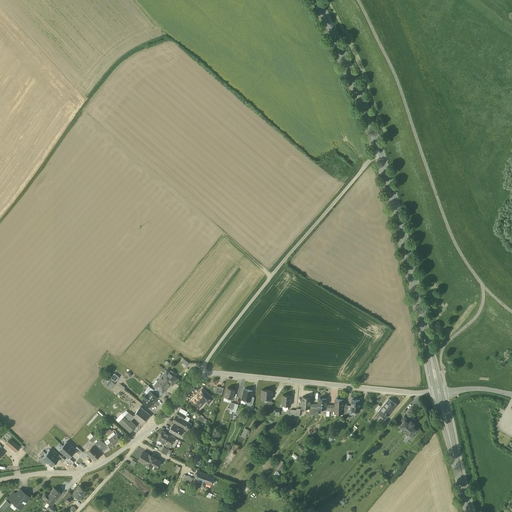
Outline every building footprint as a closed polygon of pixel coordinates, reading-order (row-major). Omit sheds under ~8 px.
[(166,370),(154,386),(163,393),(172,381),(174,383),(177,379),(166,370)] [(107,378),(103,384),(110,390),(115,384),(107,378)] [(224,388),(217,386),(215,393),(222,395),(224,388)] [(235,390),(227,387),(224,400),(227,401),(228,397),(232,399),(235,390)] [(252,390),(243,389),(241,399),(246,400),(250,401),(251,396),(252,390)] [(161,395),(154,390),(152,392),(158,397),(157,398),(158,399),(161,395)] [(202,390),(191,402),(199,409),(203,404),(202,403),(205,399),(209,403),(212,399),(202,390)] [(272,391),(262,390),(261,399),(271,400),(272,391)] [(150,391),(148,394),(147,394),(144,397),(145,398),(143,400),(150,406),(157,398),(158,397),(152,392),(150,391)] [(291,396),(283,395),(282,405),(283,405),(283,409),(288,409),(288,405),(290,406),(291,396)] [(311,398),(303,397),(302,407),(310,408),(310,404),(311,398)] [(326,398),(318,398),(318,404),(318,408),(326,409),(326,405),(326,398)] [(343,399),(335,399),(335,405),(335,411),(334,413),(346,414),(347,410),(343,409),(343,405),(343,399)] [(389,399),(378,413),(382,416),(386,419),(397,405),(389,399)] [(360,400),(352,400),(351,406),(351,410),(359,411),(360,400)] [(150,415),(140,407),(133,416),(134,417),(143,424),(150,415)] [(128,412),(119,422),(130,432),(136,425),(131,420),(134,417),(133,416),(128,412)] [(184,419),(176,415),(173,419),(172,422),(188,431),(192,424),(184,419)] [(382,416),(379,419),(377,418),(375,421),(381,425),(386,419),(382,416)] [(410,421),(404,416),(401,420),(403,422),(400,426),(403,429),(403,430),(406,433),(407,432),(411,435),(414,431),(416,433),(419,429),(413,424),(414,423),(411,421),(410,421)] [(184,430),(173,424),(169,431),(179,437),(184,430)] [(241,435),(245,437),(249,430),(245,427),(241,435)] [(64,439),(55,430),(47,436),(49,439),(55,446),(56,445),(59,449),(61,451),(69,444),(68,443),(65,438),(64,439)] [(172,436),(164,432),(160,440),(161,440),(167,443),(168,444),(172,436)] [(117,433),(109,439),(111,441),(107,444),(110,448),(113,445),(114,445),(122,439),(117,433)] [(52,450),(43,457),(46,462),(57,454),(56,452),(59,449),(56,445),(55,446),(49,439),(45,442),(52,450)] [(20,447),(11,440),(7,444),(16,452),(20,447)] [(69,444),(61,451),(72,466),(77,463),(83,458),(72,443),(69,444)] [(101,454),(92,447),(87,452),(95,460),(101,454)] [(148,455),(143,452),(138,459),(152,467),(154,464),(158,466),(161,461),(149,454),(148,455)] [(280,470),(284,462),(280,460),(275,468),(280,470)] [(209,474),(197,470),(195,479),(206,483),(207,481),(213,482),(215,476),(209,474)] [(190,480),(181,476),(180,480),(186,483),(185,484),(188,485),(190,480)] [(206,483),(195,479),(193,482),(201,485),(200,486),(205,487),(206,485),(211,487),(213,482),(207,481),(206,483)] [(79,485),(73,493),(80,498),(86,490),(79,485)] [(54,488),(49,496),(46,494),(44,494),(43,496),(43,498),(45,499),(52,505),(58,497),(58,496),(61,493),(54,488)] [(13,491),(7,499),(11,502),(12,501),(17,494),(13,491)] [(17,494),(12,501),(20,508),(22,505),(23,506),(28,501),(27,499),(28,497),(20,491),(17,494)] [(68,492),(63,499),(69,503),(72,500),(69,498),(72,494),(68,492)] [(0,508),(3,511),(10,503),(6,499),(0,506),(0,508)]
